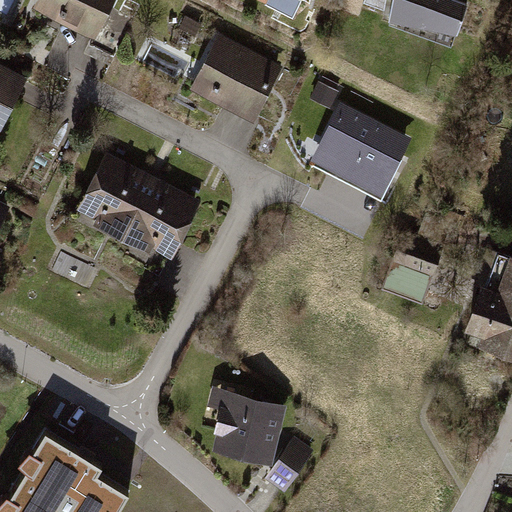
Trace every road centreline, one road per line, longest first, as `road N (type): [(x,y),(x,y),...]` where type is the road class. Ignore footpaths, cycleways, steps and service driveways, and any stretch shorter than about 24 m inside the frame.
road 1 (residential): [(127,415),(248,211),(249,183),(230,163),(84,85)]
road 2 (residential): [(127,415),(237,511)]
road 3 (residential): [(0,343),(127,415)]
